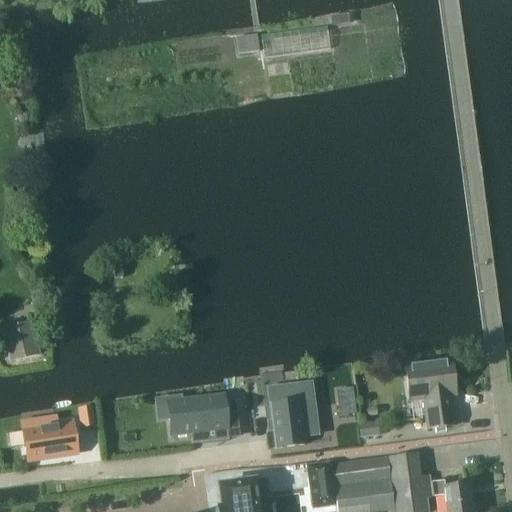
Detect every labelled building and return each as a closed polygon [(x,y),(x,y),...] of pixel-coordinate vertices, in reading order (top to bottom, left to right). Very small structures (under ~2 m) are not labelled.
[(353,24),(353,14),(331,16),(331,26),(353,24)] [(266,56),(331,46),(328,23),(263,33),(266,56)] [(257,35),(236,38),(238,55),(259,53),(257,35)] [(276,65),(267,66),(269,77),(278,76),(276,65)] [(121,266),(111,267),(112,279),(122,278),(121,266)] [(32,322),(2,329),(9,363),(40,356),(32,322)] [(422,402),(425,430),(455,426),(451,396),(455,396),(451,360),(403,366),(408,404),(422,402)] [(283,402),(269,404),(274,448),(303,445),(302,438),(319,436),(313,382),(281,386),(283,402)] [(223,398),(168,404),(171,435),(192,433),(192,438),(202,437),(202,442),(202,444),(229,441),(229,440),(228,440),(223,398)] [(91,408),(79,410),(82,428),(94,427),(91,408)] [(380,437),(378,422),(359,425),(360,439),(380,437)] [(71,424),(24,432),(29,461),(76,454),(71,424)] [(419,478),(416,455),(387,459),(387,458),(330,466),(336,511),(389,511),(394,511),(428,511),(427,499),(434,498),(446,497),(448,511),(471,511),(468,486),(445,489),(444,481),(432,483),(431,483),(430,476),(419,478)] [(329,462),(305,466),(311,510),(335,507),(329,462)] [(219,485),(222,511),(257,511),(253,480),(219,485)]
